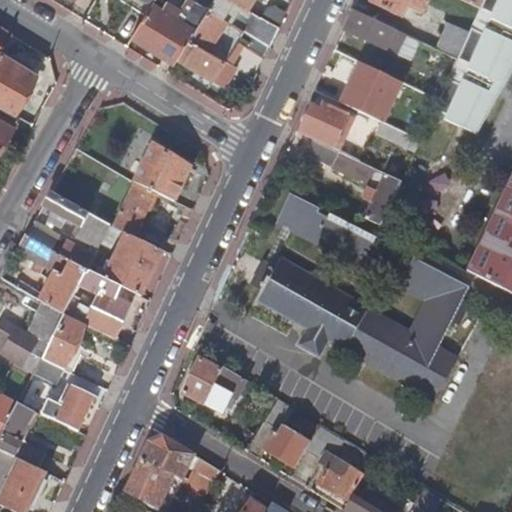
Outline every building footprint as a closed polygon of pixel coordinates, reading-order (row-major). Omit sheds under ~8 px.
[(154,2),(132,37),(174,64),(178,58),(190,38),(208,8),(195,0),(194,0),(185,0),(182,5),(173,0),(167,0),(163,6),(155,1),(154,2)] [(195,0),(208,8),(213,0),(195,0)] [(232,0),(213,0),(208,8),(228,20),(232,23),(243,6),(232,0)] [(270,47),(292,0),(271,0),(270,1),(268,0),(232,0),(243,6),(232,23),(252,36),(270,47)] [(429,0),(370,0),(369,3),(403,19),(408,8),(422,15),(430,0),(429,0)] [(492,113),(505,88),(511,75),(511,0),(484,0),(480,9),(480,10),(490,15),(481,34),(471,30),(470,34),(458,60),(457,60),(468,65),(459,85),(448,80),(435,109),(446,114),(444,119),(480,136),(492,113)] [(460,0),(480,9),(484,0),(460,0)] [(228,20),(208,8),(190,38),(209,50),(228,20)] [(354,11),(346,29),(385,48),(385,49),(396,54),(405,35),(354,11)] [(438,50),(458,60),(470,34),(449,24),(438,50)] [(13,34),(0,26),(0,55),(2,52),(13,34)] [(251,50),(265,59),(270,47),(252,36),(249,41),(254,45),(251,50)] [(224,87),(237,67),(209,50),(190,38),(178,58),(224,87)] [(432,47),(419,42),(411,61),(423,68),(432,47)] [(41,75),(2,52),(0,55),(0,106),(16,116),(41,75)] [(351,95),(346,106),(382,123),(401,82),(360,63),(346,93),(351,95)] [(301,133),(335,150),(350,117),(324,105),(321,110),(313,106),(301,133)] [(20,118),(16,116),(0,106),(0,120),(14,128),(20,118)] [(350,117),(335,150),(340,152),(354,119),(350,117)] [(0,152),(14,128),(0,120),(0,152)] [(402,183),(314,141),(307,157),(340,173),(343,168),(381,187),(365,219),(382,228),(402,183)] [(154,144),(134,183),(155,193),(175,202),(184,184),(179,182),(187,165),(154,144)] [(350,144),(345,153),(358,159),(362,151),(350,144)] [(192,168),(187,165),(179,182),(184,184),(192,168)] [(511,178),(467,272),(511,295),(511,178)] [(155,193),(134,183),(117,216),(139,226),(155,193)] [(299,185),(295,183),(277,222),(284,225),(290,229),(306,237),(309,232),(318,237),(316,242),(362,266),(365,260),(376,239),(330,215),(328,219),(318,213),(320,209),(292,194),(296,185),(298,186),(299,185)] [(64,241),(57,254),(87,271),(97,253),(111,227),(52,193),(44,207),(53,213),(48,222),(57,227),(62,218),(81,229),(76,240),(93,249),(90,255),(64,241)] [(290,229),(284,225),(264,264),(270,267),(290,229)] [(309,232),(306,237),(316,242),(318,237),(309,232)] [(117,285),(141,296),(163,252),(125,234),(104,279),(117,285)] [(58,276),(43,303),(64,315),(79,286),(87,271),(57,254),(27,237),(17,253),(23,256),(30,260),(58,276)] [(365,309),(342,350),(341,353),(344,355),(345,352),(433,401),(432,402),(433,403),(457,358),(456,360),(438,350),(475,278),(419,248),(403,279),(402,281),(437,299),(417,338),(412,335),(368,310),(370,308),(367,306),(365,309)] [(97,253),(87,271),(95,275),(104,256),(97,253)] [(342,350),(365,309),(351,301),(352,298),(350,297),(348,299),(333,291),(335,288),(332,286),(331,289),(316,281),(318,278),(315,276),(313,279),(298,270),(299,268),(297,266),(295,269),(281,261),(284,256),(282,254),(273,269),(261,291),(253,306),(255,308),(258,303),(273,310),(271,313),(273,315),(275,312),(289,320),(288,323),(291,325),(293,322),(308,330),(299,345),(318,357),(327,341),(342,350)] [(26,268),(30,260),(23,256),(19,264),(26,268)] [(403,279),(365,260),(362,266),(399,286),(402,281),(403,279)] [(270,267),(264,264),(263,263),(251,285),(261,291),(273,269),(270,267)] [(85,326),(115,340),(132,305),(113,296),(117,285),(104,279),(95,275),(87,271),(79,286),(99,296),(85,325),(85,326)] [(402,281),(399,286),(429,302),(412,335),(417,338),(437,299),(402,281)] [(64,315),(43,303),(31,335),(5,320),(0,328),(0,352),(34,372),(64,315)] [(42,361),(64,371),(85,326),(85,325),(64,315),(42,361)] [(206,322),(202,331),(209,334),(213,326),(206,322)] [(247,383),(223,368),(221,371),(199,361),(183,395),(205,406),(215,387),(239,397),(247,383)] [(42,362),(35,376),(56,386),(63,372),(42,362)] [(45,417),(78,432),(93,397),(72,388),(64,406),(53,401),(45,417)] [(0,437),(18,404),(0,394),(0,437)] [(278,401),(264,424),(281,433),(279,437),(275,434),(264,451),(294,469),(306,451),(310,444),(285,429),(295,412),(284,405),(283,404),(278,401)] [(0,437),(0,451),(35,468),(42,455),(18,443),(23,432),(29,420),(34,412),(18,404),(0,437)] [(29,420),(23,432),(29,435),(34,423),(29,420)] [(318,485),(347,503),(370,467),(374,460),(321,427),(310,444),(306,451),(322,460),(320,464),(328,469),(318,485)] [(150,443),(125,495),(154,510),(157,511),(174,478),(181,481),(193,455),(163,437),(150,443)] [(0,506),(2,508),(10,511),(26,511),(45,472),(35,468),(0,451),(0,506)] [(374,460),(370,467),(385,476),(389,469),(374,460)] [(416,506),(426,491),(416,485),(406,500),(416,506)] [(181,487),(166,511),(196,511),(197,510),(204,499),(181,487)] [(435,511),(442,501),(426,491),(416,506),(412,511),(435,511)] [(353,497),(344,511),(345,511),(377,511),(376,511),(353,497)] [(266,511),(267,511),(250,501),(243,511),(266,511)] [(286,511),(287,511),(272,503),(267,511),(266,511),(286,511)]
